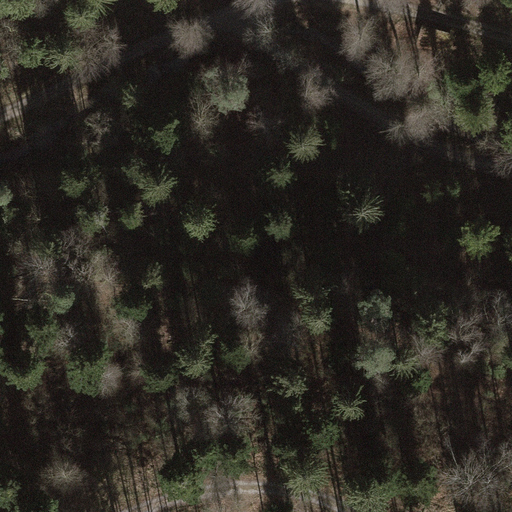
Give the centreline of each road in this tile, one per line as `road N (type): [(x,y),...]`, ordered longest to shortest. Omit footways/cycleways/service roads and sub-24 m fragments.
road 1 (track): [(226,11),(402,127),(511,168)]
road 2 (track): [(0,114),(226,11)]
road 3 (track): [(127,511),(174,493),(301,488),(361,511)]
road 4 (track): [(360,0),(511,38)]
